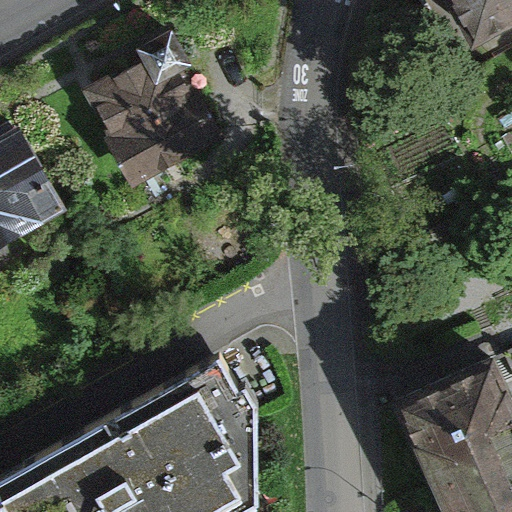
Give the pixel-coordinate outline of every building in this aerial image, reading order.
[(511,0),(449,0),(467,31),(511,4),(511,0)] [(140,55),(86,83),(110,131),(104,134),(127,179),(220,131),(195,83),(189,86),(178,64),(188,59),(169,24),(133,42),(140,55)] [(0,238),(60,207),(14,123),(0,130),(0,238)] [(194,364),(0,469),(0,498),(7,511),(211,511),(236,499),(211,454),(236,441),(194,364)] [(511,511),(511,420),(489,369),(402,408),(448,511),(511,511)]
